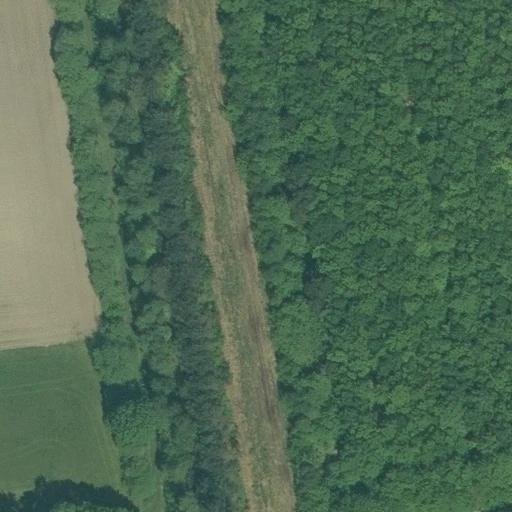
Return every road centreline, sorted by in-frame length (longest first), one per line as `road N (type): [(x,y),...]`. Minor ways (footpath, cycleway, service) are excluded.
road 1 (track): [(199,0),(283,511)]
road 2 (track): [(86,0),(160,511)]
